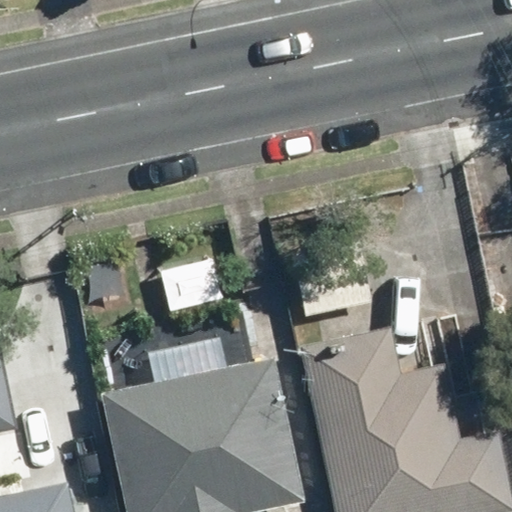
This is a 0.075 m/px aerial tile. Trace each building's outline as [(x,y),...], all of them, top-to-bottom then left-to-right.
[(289,249),(302,312),(370,298),(356,235),(289,249)] [(206,246),(155,258),(168,311),(219,299),(206,246)] [(128,252),(88,248),(82,311),(122,315),(128,252)] [(0,318),(0,418),(18,416),(2,318),(0,318)] [(297,343),(333,511),(475,511),(511,505),(494,423),(455,431),(440,359),(395,369),(386,324),(297,343)] [(97,390),(124,511),(237,511),(302,498),(269,352),(97,390)] [(0,511),(70,511),(64,477),(0,489),(0,511)]
